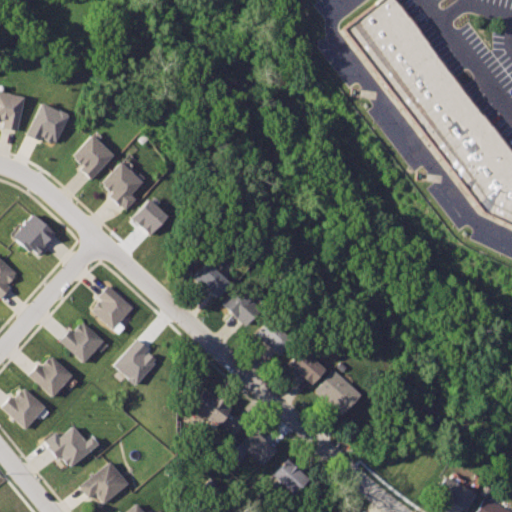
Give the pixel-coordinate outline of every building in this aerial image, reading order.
[(374,0),(341,33),(471,203),(511,222),(511,164),(389,0),(374,0)] [(0,91),(0,127),(12,130),(19,96),(0,91)] [(22,133),(35,139),(37,136),(40,137),(39,139),(46,142),(47,140),(51,141),(64,114),(36,101),(22,133)] [(86,133),(67,156),(79,166),(75,170),(86,180),(109,154),(86,133)] [(116,161),(96,182),(107,192),(104,195),(121,210),(131,198),(127,194),(138,181),(116,161)] [(127,216),(140,229),(146,234),(164,215),(145,197),(127,216)] [(28,214),(8,237),(26,252),(28,249),(32,253),(50,233),(28,214)] [(0,261),(0,293),(7,286),(3,283),(12,272),(0,261)] [(203,261),(190,276),(212,297),(226,283),(203,261)] [(103,285),(94,296),(97,299),(89,309),(110,328),(129,306),(103,285)] [(229,288),(215,305),(241,326),(254,309),(229,288)] [(264,318),(250,333),(273,355),(287,339),(264,318)] [(79,321),(69,332),(66,329),(56,341),(80,362),(100,339),(79,321)] [(134,338),(110,365),(133,385),(152,363),(150,361),(152,358),(143,350),(145,348),(134,338)] [(297,349),(284,362),(307,383),(319,369),(297,349)] [(48,356),(38,367),(34,364),(25,375),(50,397),(69,374),(48,356)] [(329,369),(311,389),(338,414),(356,394),(329,369)] [(21,388),(12,399),(8,395),(0,403),(0,409),(22,429),(42,406),(21,388)] [(203,388),(189,407),(214,425),(228,406),(203,388)] [(72,424),(57,436),(53,431),(43,439),(47,445),(46,446),(54,456),(57,453),(67,466),(96,443),(90,435),(84,440),(72,424)] [(249,428),(234,445),(258,466),(273,449),(249,428)] [(282,459),(268,476),(290,495),(304,478),(297,472),(282,459)] [(106,460),(76,484),(87,497),(93,492),(101,502),(125,483),(106,460)] [(470,494),(439,476),(430,493),(452,506),(460,510),(470,494)] [(508,511),(509,511),(480,497),(472,511),(508,511)] [(143,511),(135,501),(122,511),(143,511)]
